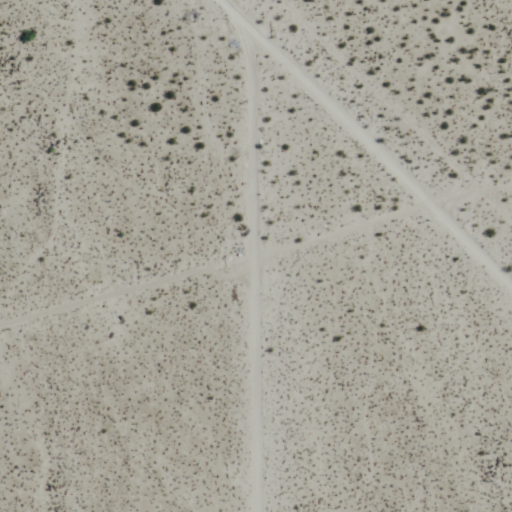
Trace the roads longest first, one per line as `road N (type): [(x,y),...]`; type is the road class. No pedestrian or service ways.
road 1 (track): [(0,325),(511,184)]
road 2 (residential): [(252,511),(246,33)]
road 3 (track): [(211,0),(511,291)]
